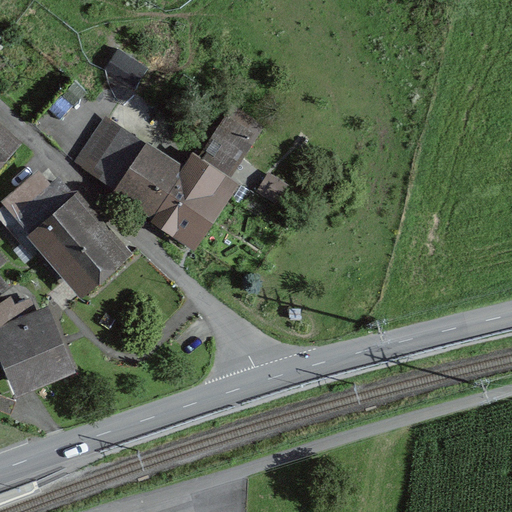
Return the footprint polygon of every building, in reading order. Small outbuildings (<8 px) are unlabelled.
[(116,46),(107,68),(140,82),(149,60),(116,46)] [(0,161),(21,138),(0,118),(0,161)] [(227,120),(204,155),(230,172),(253,137),(227,120)] [(187,176),(106,121),(82,157),(107,175),(105,178),(159,214),(153,224),(184,245),(226,182),(196,163),(187,176)] [(73,189),(58,173),(51,179),(39,164),(1,197),(4,202),(0,205),(0,218),(33,256),(40,249),(80,294),(132,248),(77,185),(73,189)] [(277,207),(291,184),(267,170),(255,191),(241,183),(233,198),(241,203),(240,205),(261,217),(269,203),(277,207)] [(0,294),(11,287),(0,274),(0,265),(7,259),(0,250),(0,294)] [(0,355),(15,393),(76,368),(48,300),(35,306),(31,295),(14,302),(11,293),(0,299),(0,355)] [(0,409),(10,413),(15,400),(0,394),(0,409)]
